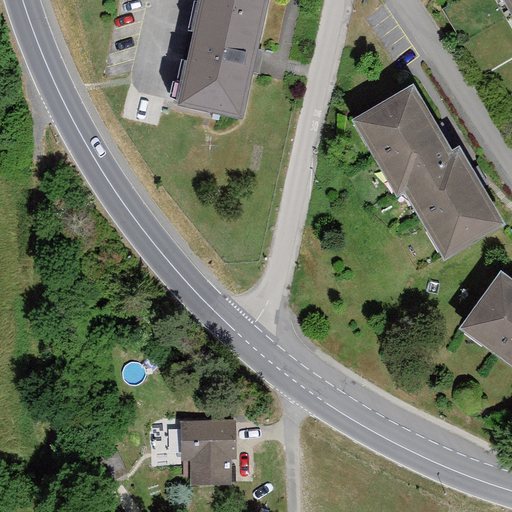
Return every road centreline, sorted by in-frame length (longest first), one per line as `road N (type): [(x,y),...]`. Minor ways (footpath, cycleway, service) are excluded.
road 1 (tertiary): [(243,338),(111,186),(22,0)]
road 2 (residential): [(243,338),(280,268),(338,0)]
road 3 (tertiary): [(511,491),(366,426),(243,338)]
road 4 (residential): [(401,0),(511,160)]
